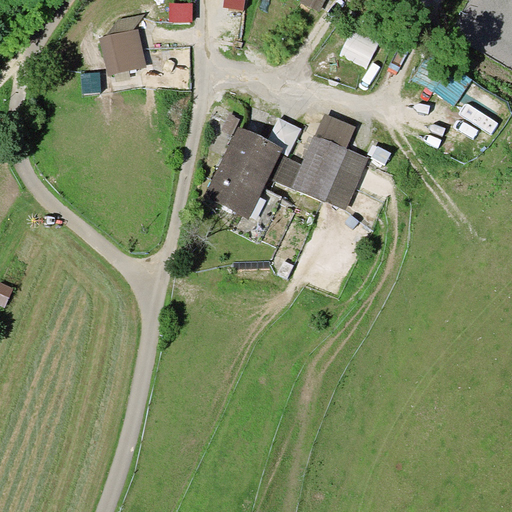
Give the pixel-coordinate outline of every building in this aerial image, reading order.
[(245,0),(224,0),(224,7),(244,10),(245,0)] [(325,0),(300,0),(301,1),(320,11),(325,0)] [(192,3),(170,3),(170,22),(192,22),(192,3)] [(145,14),(118,19),(105,36),(133,30),(145,14)] [(146,67),(138,29),(133,30),(105,36),(99,37),(108,75),(146,67)] [(99,72),(81,73),(83,93),(101,92),(99,72)] [(302,164),(291,188),(326,203),(326,202),(346,211),(369,158),(346,148),(356,127),(325,113),(315,136),(314,135),(302,164)] [(283,148),(238,126),(204,196),(249,218),(269,177),(291,188),(302,164),(280,154),(283,148)]
